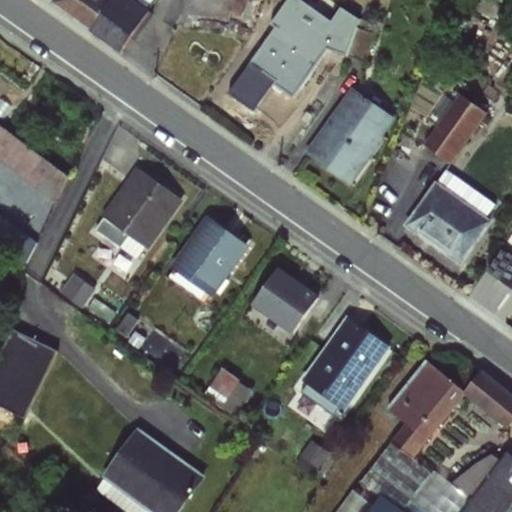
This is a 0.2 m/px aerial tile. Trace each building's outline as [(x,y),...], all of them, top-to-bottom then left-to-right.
[(56,0),(127,47),(158,0),(56,0)] [(251,63),(301,97),(330,54),(304,36),(311,26),(283,7),(273,22),(277,24),(251,63)] [(357,82),(309,150),(356,183),(404,115),(357,82)] [(428,140),(455,161),(494,110),(468,89),(428,140)] [(0,116),(0,153),(60,195),(77,170),(0,116)] [(144,163),(97,225),(144,260),(190,198),(144,163)] [(449,166),(409,223),(466,262),(506,204),(449,166)] [(0,208),(0,239),(8,245),(22,224),(0,208)] [(212,212),(173,268),(217,299),(256,242),(212,212)] [(491,268),(511,284),(511,247),(509,245),(491,268)] [(298,333),(327,294),(285,263),(256,302),(298,333)] [(78,271),(65,291),(88,306),(100,286),(78,271)] [(350,408),(399,345),(355,311),(306,374),(350,408)] [(13,328),(0,364),(0,401),(9,405),(7,410),(33,420),(60,345),(13,328)] [(145,344),(173,361),(183,345),(155,328),(145,344)] [(340,511),(511,511),(511,448),(506,458),(488,446),(461,486),(422,459),(462,401),(463,401),(475,384),(429,352),(389,409),(405,420),(340,511)] [(225,366),(215,384),(248,403),(258,385),(225,366)] [(138,426),(99,491),(134,511),(185,511),(211,470),(138,426)]
